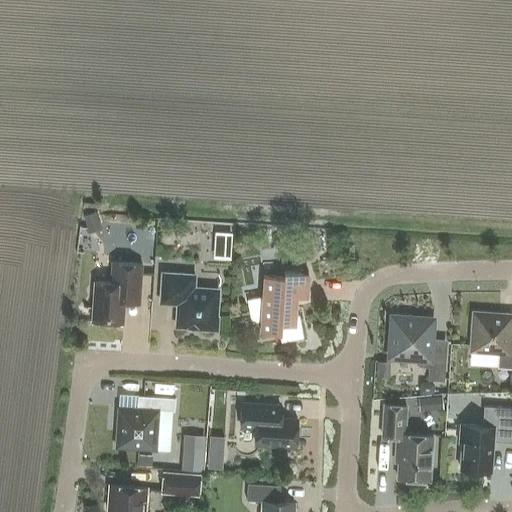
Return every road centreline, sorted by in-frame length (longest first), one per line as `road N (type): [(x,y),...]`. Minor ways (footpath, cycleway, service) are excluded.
road 1 (residential): [(64,511),(90,371),(112,364),(353,378)]
road 2 (residential): [(511,272),(391,277),(368,291),(357,314),(353,378)]
road 3 (residential): [(353,378),(346,511)]
